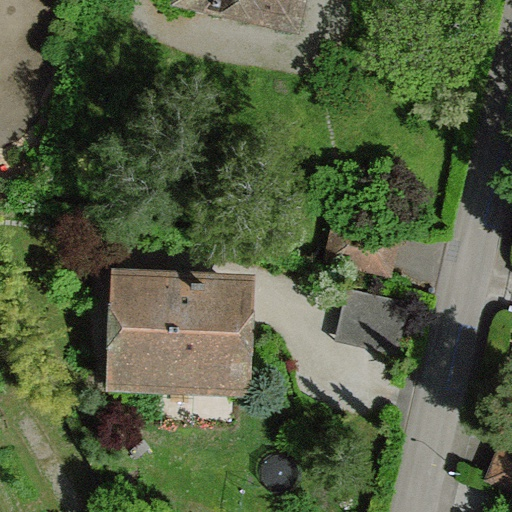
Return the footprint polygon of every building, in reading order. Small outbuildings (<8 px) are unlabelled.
[(194,0),(295,26),(300,0),(194,0)] [(336,223),(327,261),(389,274),(397,237),(336,223)] [(125,281),(122,375),(240,380),(243,295),(205,294),(205,285),(125,281)] [(172,388),(171,411),(244,414),(245,392),(172,388)] [(511,447),(505,444),(491,479),(511,488),(511,447)]
